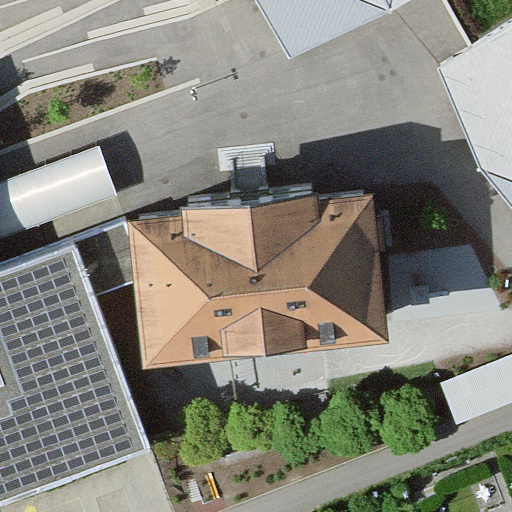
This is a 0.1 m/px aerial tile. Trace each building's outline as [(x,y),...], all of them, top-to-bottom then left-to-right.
[(259,0),(290,56),(390,0),(259,0)] [(511,7),(445,53),(483,164),(511,202),(511,7)] [(100,137),(0,174),(0,229),(118,185),(100,137)] [(183,197),(135,202),(149,344),(391,320),(377,177),(322,182),(320,169),(182,183),(183,197)] [(83,227),(0,257),(0,500),(160,443),(83,227)] [(511,344),(442,369),(456,410),(511,390),(511,344)]
